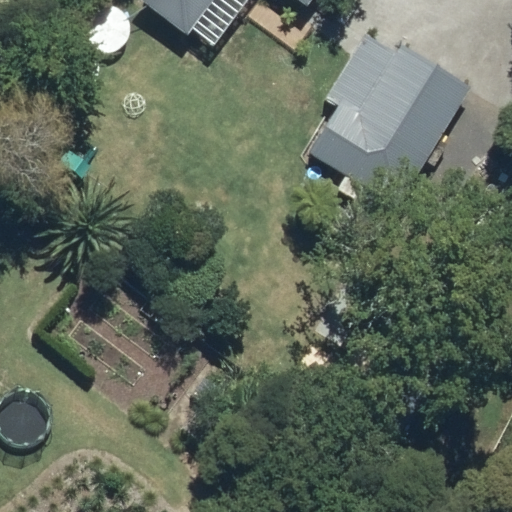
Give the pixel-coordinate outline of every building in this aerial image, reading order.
[(139,0),(180,30),(202,0),(296,0),(298,2),(299,0),(139,0)] [(334,100),(302,151),(388,206),(464,87),(396,43),(354,112),(334,100)] [(272,342),(210,296),(190,324),(252,370),(272,342)] [(269,361),(297,379),(311,358),(283,340),(269,361)] [(362,361),(334,395),(397,446),(425,413),(362,361)]
